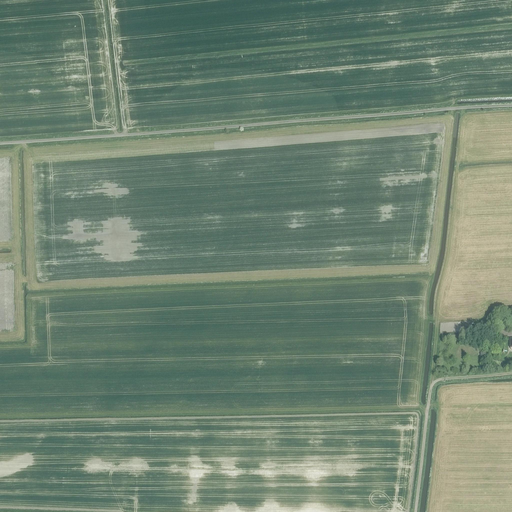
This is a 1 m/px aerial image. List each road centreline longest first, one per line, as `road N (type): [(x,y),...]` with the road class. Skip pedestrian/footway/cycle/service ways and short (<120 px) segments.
road 1 (track): [(0,143),(511,104)]
road 2 (track): [(511,373),(430,386),(415,511)]
